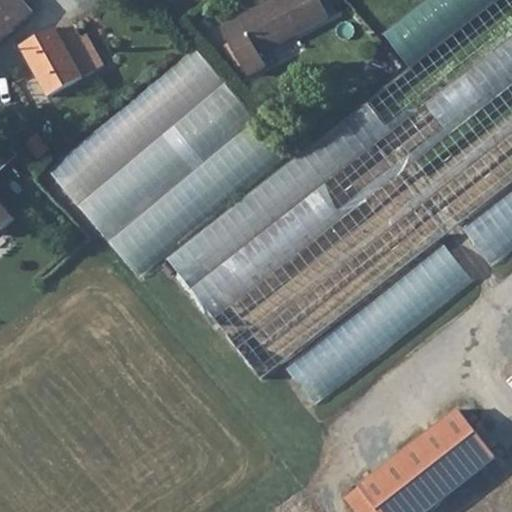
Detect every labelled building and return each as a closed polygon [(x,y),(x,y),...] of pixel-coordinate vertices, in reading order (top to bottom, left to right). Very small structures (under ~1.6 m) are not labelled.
[(0,0),(0,45),(38,15),(25,0),(0,0)] [(317,26),(294,0),(282,0),(251,18),(250,21),(232,31),(255,74),(273,65),(267,55),(317,26)] [(294,0),(317,26),(332,18),(321,0),(294,0)] [(409,74),(376,99),(475,216),(511,186),(511,0),(431,0),(383,39),(409,74)] [(57,33),(27,51),(55,98),(86,78),(57,33)] [(52,167),(140,276),(288,156),(200,48),(52,167)] [(376,99),(167,262),(258,386),(475,216),(376,99)] [(5,135),(0,139),(0,162),(16,148),(5,135)] [(0,198),(0,233),(17,218),(0,198)] [(494,265),(511,251),(511,198),(468,231),(494,265)] [(455,251),(290,366),(313,398),(478,284),(455,251)] [(430,511),(501,457),(465,410),(366,486),(386,511),(430,511)] [(386,511),(366,486),(353,497),(364,511),(386,511)]
